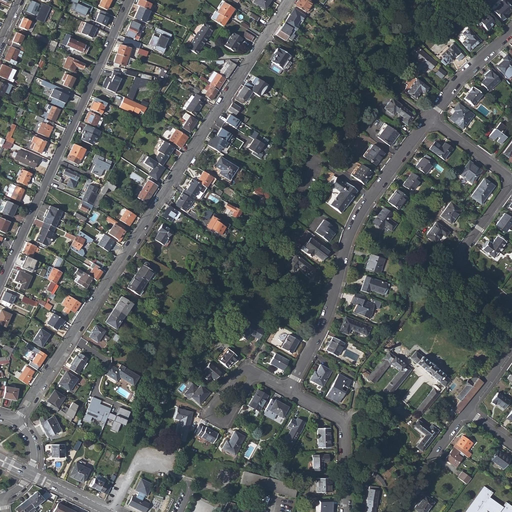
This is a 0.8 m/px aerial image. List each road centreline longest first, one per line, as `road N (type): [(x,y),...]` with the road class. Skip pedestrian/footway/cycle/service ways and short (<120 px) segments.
road 1 (residential): [(289,0),(14,422)]
road 2 (residential): [(287,389),(320,329),(360,212),(429,117)]
road 3 (residential): [(128,0),(0,281)]
road 4 (residential): [(429,117),(509,180),(460,259),(511,309)]
road 5 (residential): [(254,372),(220,420),(212,405),(248,369)]
road 6 (residential): [(391,511),(467,411)]
road 7 (residential): [(429,117),(511,30)]
